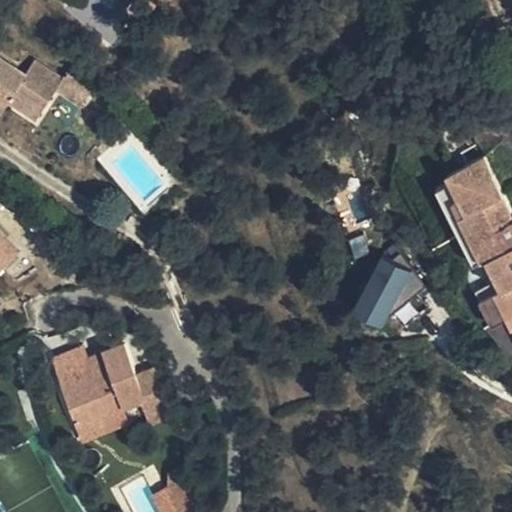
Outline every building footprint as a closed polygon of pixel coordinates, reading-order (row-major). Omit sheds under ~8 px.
[(0,94),(4,89),(14,95),(12,99),(40,115),(58,87),(64,78),(63,78),(35,60),(26,72),(0,54),(0,94)] [(410,60),(407,55),(396,61),(398,67),(410,60)] [(68,70),(63,78),(64,78),(58,87),(83,104),(95,87),(68,70)] [(0,94),(0,117),(12,99),(14,95),(4,89),(0,94)] [(511,204),(506,192),(498,196),(494,189),(504,184),(487,152),(448,170),(452,179),(440,185),(476,260),(481,258),(489,254),(493,264),(486,269),(492,281),(497,290),(482,298),(495,321),(508,315),(511,312),(511,204)] [(508,191),(504,184),(494,189),(498,196),(506,192),(508,191)] [(128,220),(138,228),(142,221),(133,214),(128,220)] [(0,233),(0,266),(16,250),(0,233)] [(489,254),(481,258),(486,269),(493,264),(489,254)] [(351,317),(384,332),(412,272),(378,257),(351,317)] [(497,290),(492,281),(478,288),(482,298),(497,290)] [(57,356),(64,379),(95,370),(87,346),(57,356)] [(106,354),(112,373),(114,380),(100,385),(97,377),(95,370),(64,379),(78,426),(148,404),(130,347),(106,354)] [(114,380),(112,373),(97,377),(100,385),(114,380)] [(192,511),(181,485),(160,494),(168,511),(192,511)]
